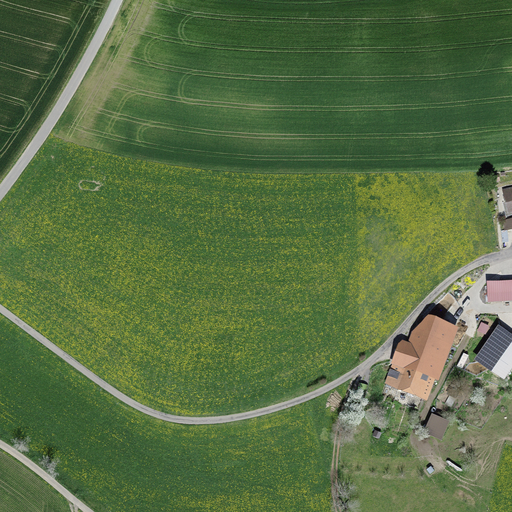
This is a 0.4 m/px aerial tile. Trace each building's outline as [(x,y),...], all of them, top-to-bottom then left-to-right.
[(511,186),(501,189),(508,216),(511,214),(511,186)] [(511,281),(489,282),(489,305),(511,303),(511,281)] [(413,337),(403,334),(386,384),(423,396),(434,363),(442,366),(448,348),(434,343),(438,330),(417,323),(413,337)] [(511,373),(511,334),(502,327),(478,364),(506,383),(511,373)] [(447,423),(433,417),(426,433),(441,439),(447,423)]
